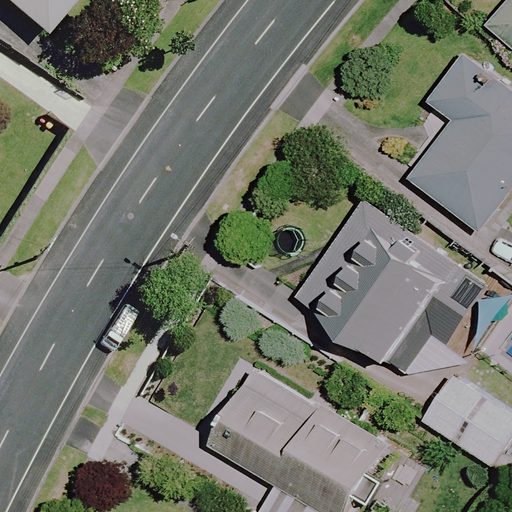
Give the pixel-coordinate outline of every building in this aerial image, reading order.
[(0,0),(0,19),(35,50),(77,0),(0,0)] [(511,0),(488,28),(511,49),(511,0)] [(511,188),(511,91),(466,54),(431,97),(457,118),(409,176),(477,231),(511,188)] [(492,347),(511,318),(511,291),(430,233),(424,241),(375,207),(355,236),(342,227),(294,294),(392,363),(416,329),(444,349),(461,325),(492,347)] [(391,444),(258,370),(231,420),(363,493),(391,444)] [(511,438),(511,413),(453,376),(422,425),(493,470),(511,438)] [(325,511),(274,485),(259,511),(325,511)]
